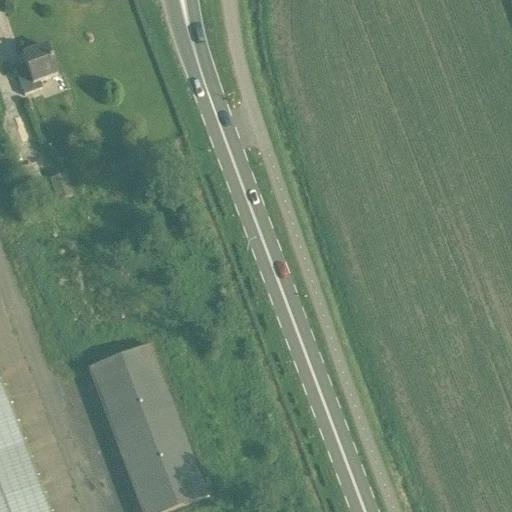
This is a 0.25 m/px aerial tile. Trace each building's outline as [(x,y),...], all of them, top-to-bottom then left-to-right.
[(47,48),(21,58),(25,67),(14,71),(25,98),(42,91),(40,84),(58,78),(47,48)] [(27,167),(18,170),(23,185),(32,182),(27,167)] [(51,183),(51,184),(57,202),(72,197),(65,178),(51,183)] [(152,349),(89,372),(141,511),(172,511),(209,498),(152,349)] [(0,511),(48,511),(0,384),(0,511)]
